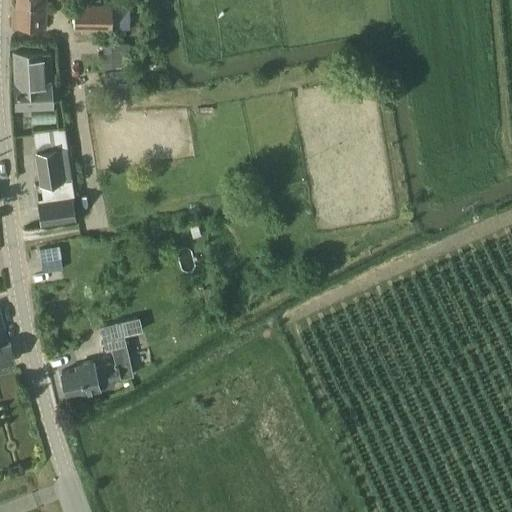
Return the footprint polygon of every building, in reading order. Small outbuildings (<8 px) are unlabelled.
[(11,26),(45,27),(45,0),(16,0),(16,6),(12,6),(11,26)] [(73,28),(111,29),(111,28),(129,27),(129,4),(111,4),(111,2),(87,2),(86,0),(73,0),(74,2),(73,28)] [(130,43),(102,44),(104,90),(138,89),(137,68),(130,68),(130,43)] [(40,50),(14,52),(15,82),(14,82),(15,106),(51,105),(50,82),(51,82),(50,57),(50,51),(41,51),(40,50)] [(35,150),(34,150),(39,184),(41,184),(42,200),(37,201),(39,212),(40,223),(75,218),(72,196),(76,196),(73,178),(68,145),(67,145),(35,150)] [(39,249),(41,260),(61,257),(59,246),(39,249)] [(0,362),(14,359),(10,342),(7,342),(0,313),(0,362)] [(82,392),(99,388),(97,381),(132,373),(123,334),(142,330),(139,316),(100,325),(102,336),(105,349),(111,347),(114,362),(94,366),(92,359),(75,363),(76,367),(61,370),(65,392),(81,388),(82,392)]
